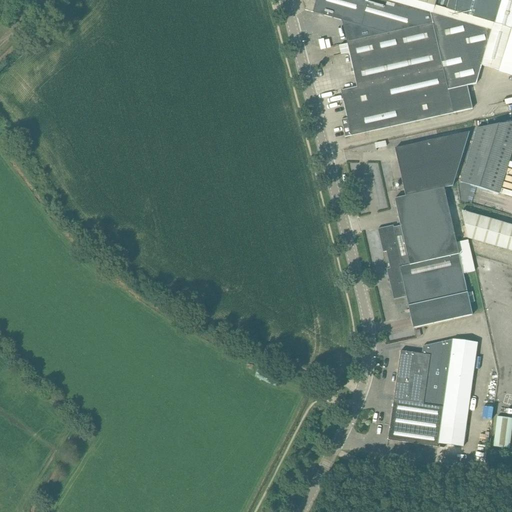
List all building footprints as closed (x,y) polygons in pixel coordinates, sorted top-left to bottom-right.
[(396,25),(390,0),(302,0),(303,0),(305,10),(342,21),(345,35),(396,25)] [(390,0),(396,25),(429,17),(498,38),(509,0),(390,0)] [(493,56),(490,69),(500,72),(511,75),(511,0),(509,0),(498,38),(493,56)] [(357,87),(493,56),(498,38),(429,17),(396,25),(345,35),(349,52),(357,87)] [(482,66),(490,69),(493,56),(357,87),(341,91),(349,124),(343,126),(347,144),(369,139),(368,132),(473,109),(467,86),(477,84),(482,66)] [(499,194),(511,152),(511,122),(477,128),(461,182),(499,194)] [(395,201),(445,190),(444,188),(453,186),(470,132),(395,149),(406,197),(395,199),(395,201)] [(386,252),(388,260),(457,245),(457,244),(445,190),(395,201),(401,226),(394,228),(393,226),(378,229),(383,253),(386,252)] [(511,225),(462,212),(468,238),(511,251),(511,225)] [(457,245),(388,260),(390,269),(387,269),(394,300),(406,297),(413,328),(472,315),(469,303),(475,301),(473,292),(467,294),(462,275),(475,271),(469,241),(457,244),(457,245)] [(463,447),(476,355),(478,343),(454,338),(433,344),(423,346),(422,354),(401,351),(394,401),(391,425),(389,436),(388,440),(438,447),(438,444),(463,447)] [(494,447),(510,449),(511,433),(511,418),(498,417),(494,447)]
